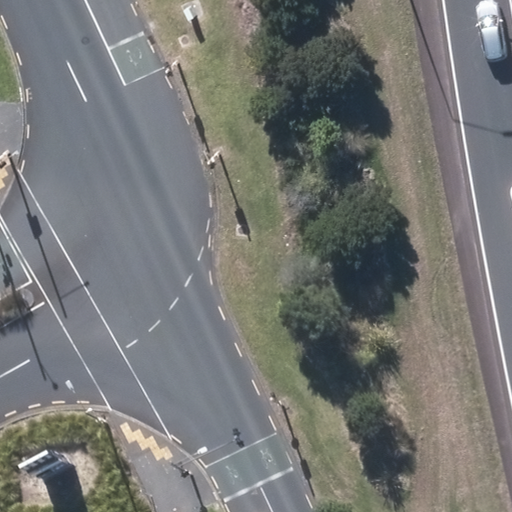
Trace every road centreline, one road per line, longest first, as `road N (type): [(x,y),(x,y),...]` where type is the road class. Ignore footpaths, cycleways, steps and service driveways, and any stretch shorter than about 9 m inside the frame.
road 1 (unclassified): [(283,511),(146,221),(109,94),(65,0)]
road 2 (motorway): [(511,211),(478,0)]
